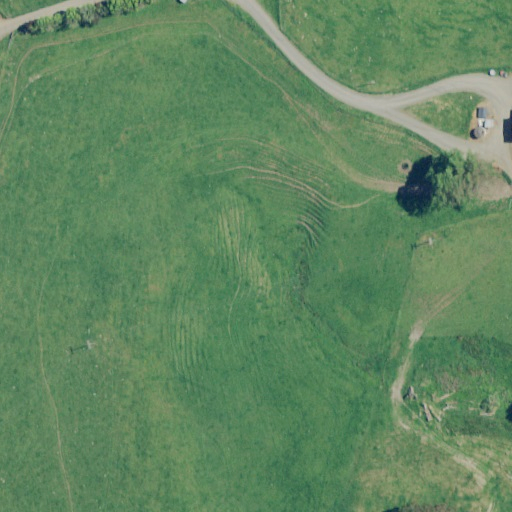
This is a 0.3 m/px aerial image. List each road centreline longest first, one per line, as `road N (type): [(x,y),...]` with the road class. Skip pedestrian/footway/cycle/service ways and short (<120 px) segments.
road 1 (unclassified): [(236,0),(334,96),(369,103)]
road 2 (track): [(511,182),(369,103)]
